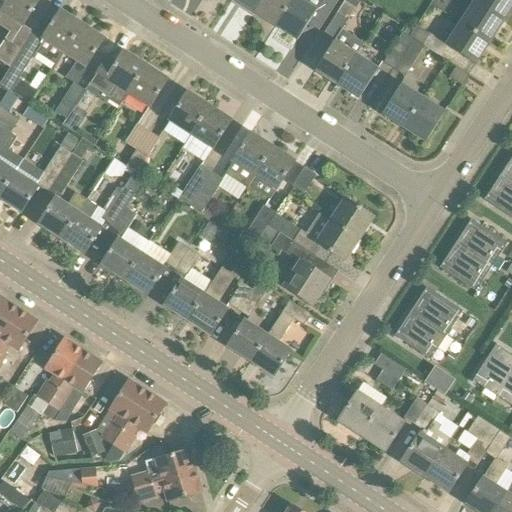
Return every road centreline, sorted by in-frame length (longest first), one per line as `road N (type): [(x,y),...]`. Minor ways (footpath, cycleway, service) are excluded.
road 1 (residential): [(432,202),(117,0)]
road 2 (tertiary): [(279,444),(0,260)]
road 3 (residential): [(279,444),(432,202)]
road 4 (residential): [(432,202),(511,86)]
road 5 (tertiary): [(383,511),(279,444)]
